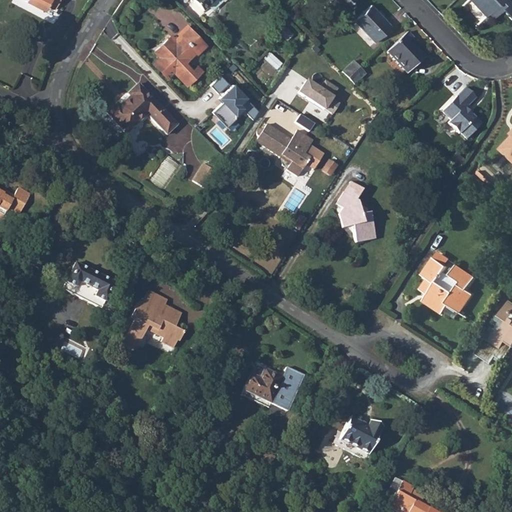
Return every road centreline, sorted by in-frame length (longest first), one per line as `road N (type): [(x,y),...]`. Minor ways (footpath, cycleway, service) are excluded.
road 1 (residential): [(49,123),(82,179),(352,347)]
road 2 (residential): [(352,347),(415,388),(429,384),(445,359),(387,325)]
road 3 (residential): [(105,0),(61,65),(49,123)]
road 4 (residential): [(511,66),(480,71),(467,64),(406,0)]
